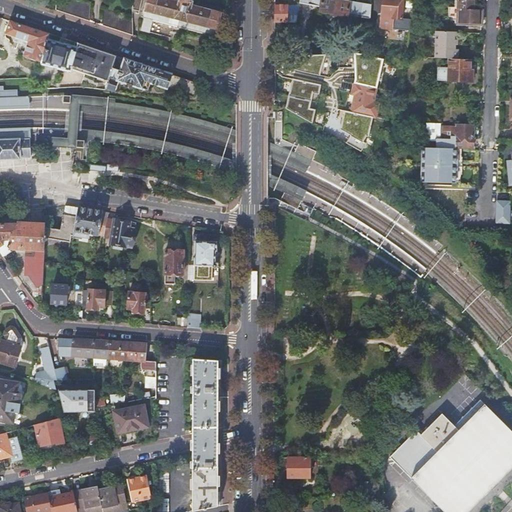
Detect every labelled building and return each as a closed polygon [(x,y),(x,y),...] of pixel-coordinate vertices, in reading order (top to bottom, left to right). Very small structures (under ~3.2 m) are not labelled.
[(57,0),(57,10),(92,21),(93,5),(79,0),(57,0)] [(139,12),(142,0),(132,0),(132,10),(139,12)] [(192,2),(191,0),(179,0),(179,3),(167,0),(147,0),(145,11),(146,11),(175,19),(217,29),(221,13),(191,6),(192,2)] [(299,0),(298,4),(320,7),(319,11),(346,16),(346,15),(369,19),(370,5),(344,0),(299,0)] [(402,0),(382,0),(381,14),(393,15),(393,18),(402,19),(402,0)] [(473,10),(472,0),(457,0),(457,6),(454,6),(448,6),(448,16),(454,16),(454,23),(481,24),(481,10),(473,10)] [(274,4),(274,22),(295,22),(296,15),(287,14),(287,5),(274,4)] [(101,24),(133,35),(132,18),(102,8),(101,24)] [(144,19),(173,26),(175,19),(146,11),(144,19)] [(170,38),(173,26),(144,19),(142,31),(170,38)] [(215,37),(217,29),(175,19),(173,26),(174,27),(175,26),(183,28),(182,29),(215,37)] [(42,59),(47,40),(48,38),(48,35),(49,34),(10,20),(6,34),(29,42),(25,54),(42,59)] [(457,31),(435,30),(435,57),(449,57),(457,58),(457,48),(454,48),(454,43),(456,43),(457,31)] [(76,47),(78,43),(75,42),(74,47),(47,40),(42,59),(42,60),(70,69),(71,67),(76,47)] [(111,73),(116,56),(78,43),(76,47),(71,67),(109,79),(111,73)] [(293,52),(292,71),(321,72),(322,54),(293,52)] [(198,83),(116,56),(111,73),(109,79),(105,91),(115,92),(118,80),(149,90),(151,83),(194,97),(198,83)] [(471,69),(471,58),(457,58),(449,57),(449,66),(438,66),(437,79),(472,81),(473,69),(471,69)] [(283,111),(311,118),(321,84),(292,76),(283,111)] [(361,83),(354,82),(351,93),(354,93),(351,111),(376,116),(379,102),(373,101),(377,86),(364,84),(361,83)] [(0,98),(9,98),(18,98),(17,90),(4,90),(4,85),(0,85),(0,98)] [(64,111),(70,111),(69,127),(64,127),(63,139),(77,140),(78,129),(79,111),(80,96),(65,96),(65,103),(64,111)] [(79,111),(104,113),(105,101),(105,98),(80,96),(79,111)] [(9,98),(0,98),(0,109),(28,108),(28,98),(18,98),(9,98)] [(227,139),(230,128),(176,113),(172,124),(227,139)] [(434,139),(434,147),(455,148),(455,146),(472,147),(473,125),(456,124),(456,126),(440,126),(440,122),(426,122),(424,139),(434,139)] [(0,129),(0,139),(6,140),(30,139),(30,128),(0,129)] [(39,145),(56,147),(57,138),(40,137),(39,145)] [(77,149),(77,140),(63,139),(57,138),(56,147),(77,149)] [(6,140),(0,139),(0,160),(7,160),(21,160),(21,158),(31,157),(30,139),(6,140)] [(316,151),(298,143),(296,148),(294,153),(304,157),(308,159),(312,161),(316,151)] [(434,147),(421,146),(420,180),(453,181),(454,173),(455,173),(456,156),(454,156),(455,148),(434,147)] [(461,148),(455,148),(454,156),(456,156),(455,173),(454,173),(453,181),(459,181),(460,174),(461,174),(461,156),(460,156),(461,148)] [(288,194),(284,192),(280,200),(297,208),(299,204),(301,200),(293,196),(288,194)] [(495,199),(495,222),(508,222),(509,200),(495,199)] [(107,211),(78,207),(77,213),(63,214),(60,230),(44,228),(44,238),(71,243),(72,236),(88,239),(89,233),(103,235),(106,217),(107,211)] [(11,248),(11,218),(0,217),(0,253),(2,256),(10,251),(11,248)] [(129,221),(106,217),(103,235),(103,236),(110,238),(109,243),(114,243),(114,247),(121,248),(121,245),(130,246),(134,228),(128,227),(129,221)] [(26,248),(25,274),(27,274),(35,287),(42,287),(44,228),(44,224),(16,223),(16,218),(11,218),(11,248),(26,248)] [(199,240),(194,240),(194,264),(215,265),(215,250),(216,250),(216,241),(199,240)] [(102,268),(103,243),(95,242),(95,267),(102,268)] [(187,281),(188,250),(165,250),(164,273),(165,274),(165,283),(166,283),(166,287),(173,287),(173,283),(174,283),(174,276),(182,276),(184,281),(187,281)] [(66,305),(67,286),(51,285),(51,304),(66,305)] [(103,305),(104,291),(105,285),(96,285),(95,290),(88,289),(87,309),(97,310),(97,307),(103,307),(103,305)] [(111,291),(104,291),(103,305),(111,305),(111,291)] [(128,292),(127,308),(133,309),(133,312),(144,312),(145,293),(128,292)] [(187,327),(200,328),(200,314),(187,313),(187,316),(187,327)] [(175,316),(175,326),(187,327),(187,316),(175,316)] [(4,340),(2,339),(0,344),(0,363),(14,368),(21,346),(19,345),(22,337),(15,327),(12,325),(5,330),(4,333),(6,335),(4,340)] [(60,355),(93,357),(94,341),(73,339),(58,338),(60,355)] [(93,357),(128,359),(129,343),(94,341),(93,357)] [(146,361),(147,345),(129,343),(128,359),(146,361)] [(51,369),(54,380),(57,380),(54,369),(49,347),(46,348),(51,369)] [(44,385),(56,390),(54,380),(51,369),(46,348),(40,349),(46,371),(48,378),(44,385)] [(192,433),(218,427),(218,360),(192,358),(192,385),(191,385),(190,392),(192,392),(192,433)] [(54,369),(57,380),(67,380),(67,378),(69,377),(68,373),(66,373),(64,367),(54,369)] [(0,425),(11,428),(12,417),(18,418),(22,392),(17,392),(18,387),(0,383),(0,425)] [(64,412),(95,411),(95,409),(95,390),(59,390),(64,412)] [(437,451),(411,477),(446,511),(467,511),(511,467),(511,429),(485,403),(459,429),(443,413),(420,434),(437,451)] [(114,411),(117,432),(148,426),(144,405),(114,411)] [(63,442),(59,418),(35,425),(37,434),(34,434),(35,436),(37,435),(39,445),(55,442),(55,445),(56,444),(56,443),(63,442)] [(192,453),(218,448),(218,439),(218,427),(192,433),(192,444),(192,453)] [(0,456),(11,454),(7,439),(5,431),(0,431),(0,456)] [(16,436),(7,439),(11,454),(12,458),(21,455),(16,436)] [(218,505),(218,448),(192,453),(192,460),(191,460),(190,467),(193,467),(193,511),(218,505)] [(309,457),(287,457),(287,477),(309,477),(309,457)] [(151,497),(147,475),(136,478),(136,476),(129,477),(129,479),(128,479),(133,502),(151,497)] [(78,511),(102,507),(99,492),(98,488),(73,493),(78,511)] [(103,509),(127,505),(123,488),(99,492),(102,507),(103,509)] [(52,510),(52,511),(76,511),(78,511),(73,493),(61,495),(60,490),(48,493),(49,498),(52,510)] [(26,511),(43,511),(52,510),(49,498),(48,493),(24,498),(26,511)] [(20,511),(19,502),(0,505),(0,511),(20,511)]
